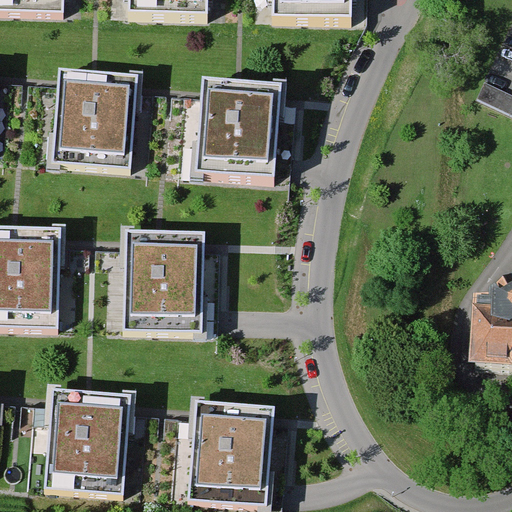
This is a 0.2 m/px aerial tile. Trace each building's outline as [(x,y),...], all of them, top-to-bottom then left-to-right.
[(63,0),(0,0),(0,19),(63,22),(63,0)] [(207,0),(129,0),(129,22),(207,24),(207,0)] [(350,0),(273,0),(273,25),(350,27),(350,0)] [(511,112),(511,97),(484,85),(476,102),(510,117),(511,112)] [(129,176),(136,95),(59,88),(52,170),(129,176)] [(273,188),(280,106),(202,100),(195,181),(273,188)] [(60,250),(0,248),(0,334),(57,337),(60,250)] [(203,253),(126,251),(124,337),(200,339),(203,253)] [(511,290),(488,307),(488,310),(473,309),(472,323),(469,379),(469,380),(511,382),(511,384),(511,383),(511,290)] [(129,414),(52,408),(45,495),(122,501),(129,414)] [(265,511),(273,425),(196,419),(189,506),(257,511),(265,511)]
